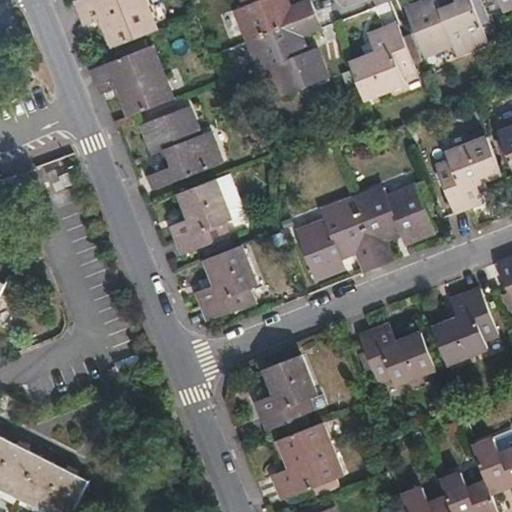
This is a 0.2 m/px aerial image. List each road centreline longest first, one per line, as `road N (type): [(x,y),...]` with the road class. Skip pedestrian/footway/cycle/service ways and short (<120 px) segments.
road 1 (residential): [(37,0),(187,369)]
road 2 (residential): [(187,369),(511,235)]
road 3 (residential): [(187,369),(242,511)]
